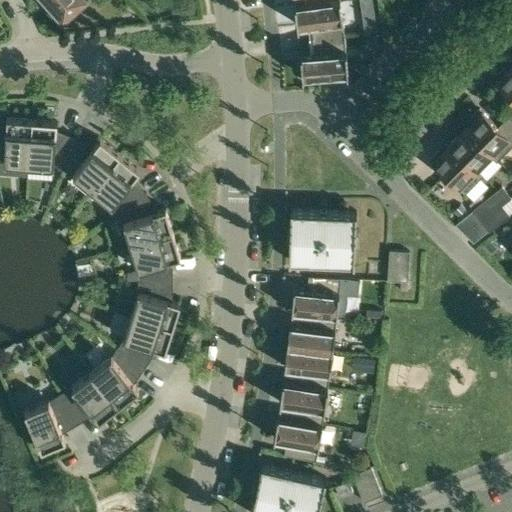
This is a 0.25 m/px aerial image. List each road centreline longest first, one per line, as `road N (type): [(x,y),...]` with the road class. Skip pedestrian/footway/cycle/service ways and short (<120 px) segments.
road 1 (unclassified): [(197,511),(232,311),(237,103)]
road 2 (residential): [(384,176),(511,26)]
road 3 (residential): [(39,47),(165,65),(233,60)]
road 4 (residential): [(511,300),(384,176)]
road 5 (residential): [(454,0),(356,98),(328,107)]
